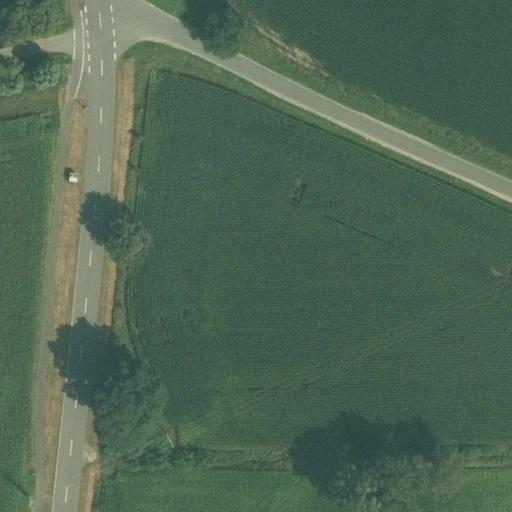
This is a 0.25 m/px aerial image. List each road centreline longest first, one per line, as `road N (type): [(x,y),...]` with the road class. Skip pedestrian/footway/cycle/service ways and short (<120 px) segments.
road 1 (secondary): [(100,32),(97,180),(63,511)]
road 2 (tertiary): [(100,32),(164,34),(511,190)]
